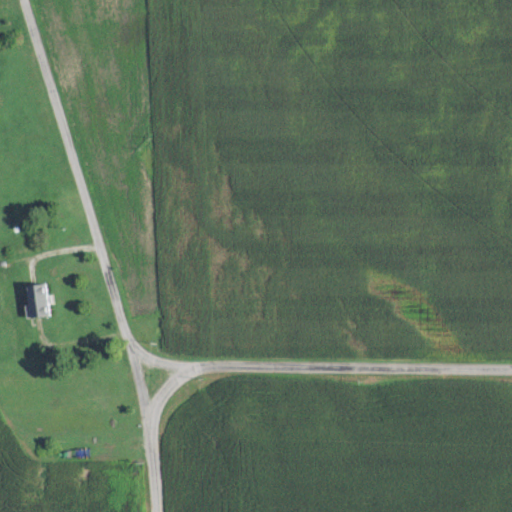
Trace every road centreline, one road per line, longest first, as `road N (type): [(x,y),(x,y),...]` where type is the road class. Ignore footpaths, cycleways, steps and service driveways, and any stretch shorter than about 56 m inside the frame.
road 1 (residential): [(130,356),(22,0)]
road 2 (residential): [(511,368),(186,364)]
